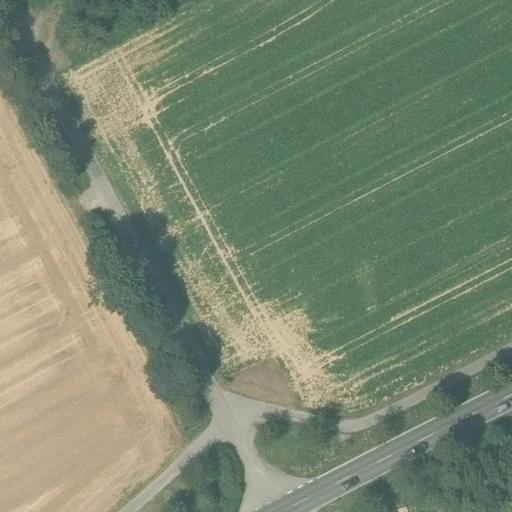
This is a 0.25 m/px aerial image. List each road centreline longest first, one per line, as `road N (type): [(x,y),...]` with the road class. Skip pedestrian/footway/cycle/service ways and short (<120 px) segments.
road 1 (track): [(7,0),(230,427)]
road 2 (track): [(230,427),(273,417),(338,429),(397,413),(511,351)]
road 3 (secondary): [(295,511),(511,402)]
road 4 (track): [(230,427),(131,511)]
